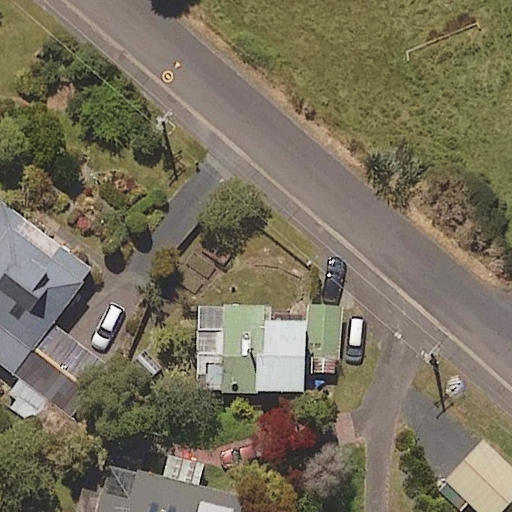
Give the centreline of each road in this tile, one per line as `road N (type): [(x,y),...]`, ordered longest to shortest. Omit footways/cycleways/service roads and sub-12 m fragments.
road 1 (unclassified): [(114,0),(436,277)]
road 2 (residential): [(386,511),(386,433),(436,277)]
